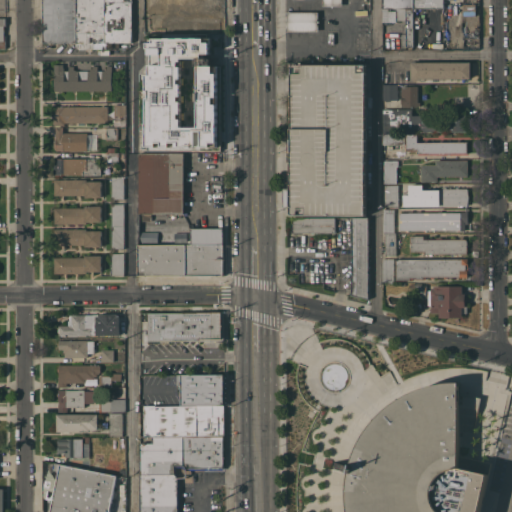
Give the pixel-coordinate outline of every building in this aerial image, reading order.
[(77,0),(77,42),(44,42),(44,0),(77,0)] [(77,0),(105,0),(105,48),(77,48),(77,42),(77,0)] [(105,0),(132,0),(132,42),(119,42),(119,48),(105,48),(105,0)] [(212,0),(212,9),(175,9),(175,0),(212,0)] [(413,0),(413,8),(413,46),(402,47),(401,34),(406,34),(406,20),(396,20),(396,21),(384,21),(384,0),(413,0)] [(444,0),(444,8),(413,8),(413,0),(444,0)] [(318,12),(318,31),(287,31),(287,12),(318,12)] [(224,32),(209,32),(166,33),(166,18),(212,17),(223,24),(224,27),(224,32)] [(203,53),(209,53),(209,32),(224,32),(225,32),(225,63),(223,63),(203,63),(203,53)] [(471,78),(467,78),(467,79),(465,79),(465,78),(424,78),(424,79),(411,79),(411,62),(471,61),(471,78)] [(223,63),(224,92),(218,92),(218,90),(195,91),(195,93),(139,93),(139,70),(145,64),(203,63),(223,63)] [(107,90),(107,92),(104,92),(104,90),(93,91),(93,92),(90,92),(90,90),(77,90),(77,92),(74,92),(74,90),(62,91),(62,92),(60,92),(59,91),(55,91),(55,64),(64,64),(64,68),(64,70),(69,70),(69,66),(74,66),(74,69),(76,69),(76,70),(79,70),(79,71),(88,71),(88,70),(90,70),(90,69),(93,69),(92,66),(98,66),(98,70),(102,70),(105,70),(105,69),(107,69),(107,66),(107,65),(112,65),(112,90),(107,90)] [(367,215),(292,215),(292,206),(287,206),(287,189),(292,189),(292,64),(367,64),(367,215)] [(398,100),(385,100),(385,84),(397,84),(398,100)] [(418,101),(420,101),(420,106),(418,106),(401,107),(401,103),(401,96),(402,96),(402,86),(404,86),(418,85),(418,101)] [(126,125),(114,125),(114,104),(126,104),(126,125)] [(108,122),(66,122),(66,125),(55,125),(55,106),(108,106),(108,122)] [(384,109),(414,109),(414,115),(468,114),(467,131),(404,132),(404,134),(384,134),(384,109)] [(139,123),(161,123),(162,127),(176,127),(176,123),(224,122),(225,151),(202,151),(188,151),(176,151),(176,145),(167,145),(167,149),(156,149),(156,151),(139,152),(139,123)] [(118,139),(107,139),(107,127),(118,127),(118,139)] [(64,128),(64,132),(88,132),(88,135),(97,136),(97,148),(88,148),(88,150),(57,150),(56,149),(55,147),(54,146),(54,144),(54,142),(55,140),(55,139),(56,138),(56,128),(64,128)] [(404,134),(404,144),(384,144),(384,134),(404,134)] [(418,142),(467,141),(467,153),(417,153),(417,150),(406,150),(406,134),(418,134),(418,142)] [(118,152),(118,164),(111,164),(111,174),(54,174),(54,173),(53,173),(53,169),(54,169),(54,167),(53,167),(53,165),(54,165),(54,164),(57,164),(57,158),(97,158),(97,164),(101,164),(107,164),(107,152),(116,152),(118,152)] [(139,213),(139,152),(184,152),(184,213),(139,213)] [(384,160),(398,160),(398,166),(397,166),(397,183),(384,183),(384,160)] [(468,160),(468,176),(437,176),(437,181),(422,181),(422,164),(436,164),(436,160),(468,160)] [(124,199),(111,199),(111,177),(124,177),(124,199)] [(86,179),(86,181),(102,180),(102,197),(85,197),(85,195),(55,195),(55,179),(86,179)] [(399,206),(385,206),(385,184),(399,184),(399,206)] [(446,188),(456,188),(456,187),(459,187),(459,188),(468,188),(469,197),(468,205),(403,206),(403,191),(409,191),(409,184),(423,184),(423,189),(438,189),(438,188),(442,188),(442,187),(446,187),(446,188)] [(112,203),(124,203),(124,226),(112,226),(112,203)] [(102,221),(87,221),(87,224),(55,223),(55,207),(86,207),(86,205),(102,205),(102,221)] [(385,232),(384,232),(384,208),(394,209),(394,232),(385,232)] [(461,212),(461,211),(466,211),(466,208),(468,208),(468,224),(465,224),(465,232),(464,232),(464,230),(461,230),(461,229),(400,230),(400,212),(461,212)] [(293,233),(293,218),(335,217),(335,232),(293,233)] [(352,217),(369,217),(369,233),(352,233),(352,217)] [(124,226),(125,248),(112,248),(112,226),(124,226)] [(192,228),(224,227),(224,244),(192,244),(192,228)] [(87,228),(87,230),(102,230),(102,246),(85,246),(85,244),(55,244),(55,228),(87,228)] [(394,232),(396,233),(396,255),(385,255),(385,232),(394,232)] [(369,233),(369,299),(352,295),(352,233),(369,233)] [(467,238),(467,253),(444,253),(444,255),(441,255),(441,253),(436,253),(436,255),(434,255),(434,253),(425,253),(424,251),(422,251),(422,252),(419,252),(419,251),(411,251),(411,235),(424,235),(424,239),(467,238)] [(224,244),(225,274),(140,275),(139,245),(192,244),(224,244)] [(124,253),(125,275),(112,275),(112,253),(124,253)] [(86,257),(86,255),(102,255),(102,271),(87,271),(87,273),(55,273),(55,257),(86,257)] [(394,282),(384,282),(384,258),(394,258),(394,282)] [(396,258),(462,258),(468,258),(468,277),(460,277),(460,276),(447,276),(447,278),(444,278),(444,277),(434,277),(434,278),(431,278),(431,277),(425,277),(425,279),(416,279),(416,278),(413,278),(413,280),(396,280),(396,258)] [(427,298),(415,298),(415,285),(417,285),(417,283),(421,283),(421,285),(427,285),(427,298)] [(431,305),(428,305),(428,290),(431,290),(431,288),(434,288),(434,285),(463,285),(463,293),(466,293),(466,306),(467,306),(467,313),(463,313),(463,317),(440,317),(440,312),(431,312),(431,305)] [(97,334),(91,334),(91,335),(89,335),(89,334),(86,334),(86,335),(79,335),(79,334),(63,335),(63,336),(61,336),(61,335),(60,335),(60,333),(59,332),(59,328),(60,327),(59,325),(69,325),(68,320),(70,320),(70,316),(71,314),(97,314),(97,315),(99,315),(99,314),(117,313),(117,315),(120,315),(121,335),(97,335),(97,334)] [(149,340),(149,313),(225,313),(225,340),(149,340)] [(65,357),(65,352),(64,352),(64,349),(59,349),(59,347),(58,346),(58,343),(59,342),(59,340),(88,340),(95,340),(95,353),(88,353),(88,355),(88,357),(65,357)] [(114,362),(102,362),(102,349),(114,349),(114,362)] [(101,364),(101,372),(99,372),(99,374),(98,374),(98,376),(95,376),(95,379),(85,379),(85,382),(67,382),(67,387),(58,387),(58,377),(59,377),(59,371),(58,371),(58,368),(59,367),(59,364),(101,364)] [(181,405),(181,384),(177,384),(177,374),(224,374),(224,404),(181,405)] [(100,387),(100,386),(98,386),(98,376),(100,376),(100,375),(112,375),(112,387),(100,387)] [(348,511),(348,506),(348,500),(348,492),(348,484),(349,477),(350,471),(332,467),(333,460),(351,465),(352,461),(355,453),(358,445),(364,434),(368,429),(372,423),(377,418),(383,411),(389,406),(395,402),(401,398),(408,394),(416,390),(424,387),(431,385),(439,383),(446,382),(454,382),(460,381),(460,395),(469,395),(474,396),(482,397),(479,409),(473,408),(468,407),(460,406),(458,455),(492,462),(480,511),(348,511)] [(59,396),(58,395),(58,392),(59,392),(59,389),(85,390),(95,390),(95,403),(85,403),(85,407),(68,407),(68,412),(59,412),(59,396)] [(126,411),(100,412),(100,399),(126,398),(126,411)] [(224,435),(153,436),(144,436),(144,429),(143,428),(142,428),(142,427),(142,426),(142,424),(143,424),(144,423),(144,408),(143,408),(143,407),(143,406),(144,406),(144,405),(181,405),(224,404),(224,435)] [(123,412),(123,436),(110,436),(110,412),(123,412)] [(100,414),(100,430),(92,430),(92,432),(59,432),(58,414),(100,414)] [(224,435),(224,469),(187,470),(183,465),(175,465),(175,473),(179,477),(179,511),(140,511),(140,442),(153,442),(153,436),(224,435)] [(58,438),(83,438),(83,442),(89,442),(89,457),(83,457),(65,457),(65,453),(58,453),(58,438)] [(50,511),(53,500),(44,498),(44,460),(126,477),(124,511),(50,511)]
